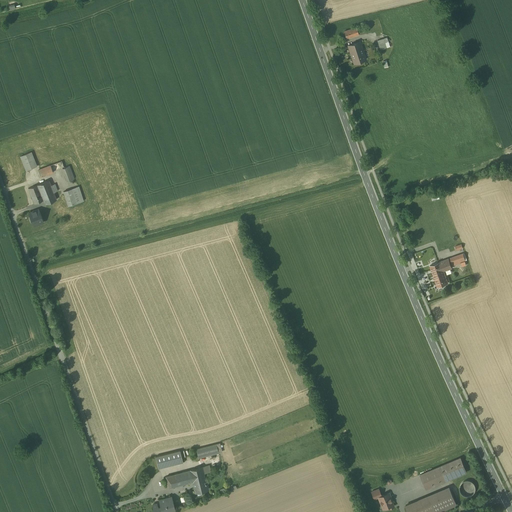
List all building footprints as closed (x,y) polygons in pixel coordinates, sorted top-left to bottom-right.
[(356,27),(344,31),(345,36),(346,38),(354,36),(358,34),(356,27)] [(360,42),(348,46),(354,63),(365,59),(360,42)] [(30,152),(20,156),(26,170),(36,166),(30,152)] [(74,178),(69,165),(64,167),(61,160),(38,170),(41,177),(62,168),(67,181),(74,178)] [(49,180),(28,188),(34,203),(44,200),(45,204),(56,199),(53,192),(57,191),(54,183),(50,185),(49,180)] [(78,186),(63,191),(68,206),(83,201),(78,186)] [(38,209),(29,213),(34,226),(43,222),(38,209)] [(463,254),(450,258),(452,265),(466,261),(463,254)] [(440,262),(430,265),(437,287),(448,283),(444,273),(444,270),(446,269),(451,268),(448,259),(441,262),(440,262)] [(216,444),(196,449),(199,458),(218,453),(216,444)] [(180,451),(156,457),(159,468),(183,462),(180,451)] [(426,489),(466,472),(460,458),(420,475),(426,489)] [(192,493),(208,489),(204,473),(211,471),(209,465),(166,476),(169,488),(193,481),(194,487),(190,488),(192,493)] [(462,495),(467,497),(469,497),(472,495),(474,493),(476,490),(475,486),(473,483),(470,481),(466,481),(463,482),(460,485),(459,489),(460,492),(462,495)] [(448,487),(405,506),(407,511),(428,511),(435,509),(435,511),(438,511),(456,505),(448,487)] [(379,489),(371,492),(374,499),(378,497),(383,508),(388,506),(389,508),(394,506),(390,497),(391,497),(389,492),(382,496),(379,489)] [(172,496),(160,500),(161,506),(162,511),(163,511),(175,509),(172,496)] [(157,503),(153,505),(154,511),(162,511),(161,506),(159,507),(158,507),(157,503)]
